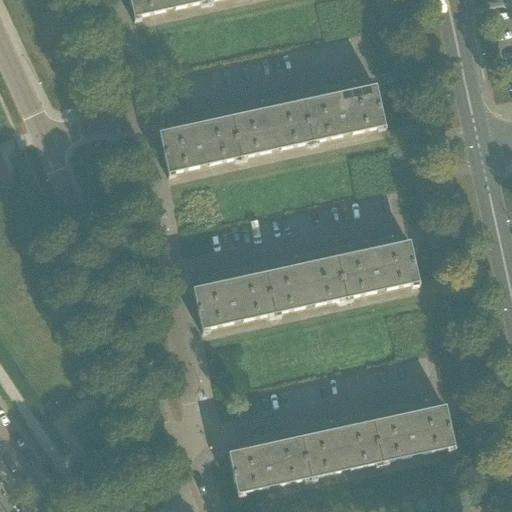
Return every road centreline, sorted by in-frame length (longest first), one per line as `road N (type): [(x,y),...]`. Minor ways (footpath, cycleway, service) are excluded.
road 1 (tertiary): [(170,451),(42,137)]
road 2 (unclassified): [(194,441),(437,393)]
road 3 (unclassified): [(165,278),(402,229)]
road 4 (unclassified): [(126,122),(359,72)]
road 5 (unclassified): [(194,441),(165,278)]
road 6 (unclassified): [(165,278),(126,122)]
road 7 (tertiary): [(480,150),(448,0)]
road 8 (tertiary): [(511,296),(480,150)]
road 9 (unclassified): [(103,0),(126,122)]
